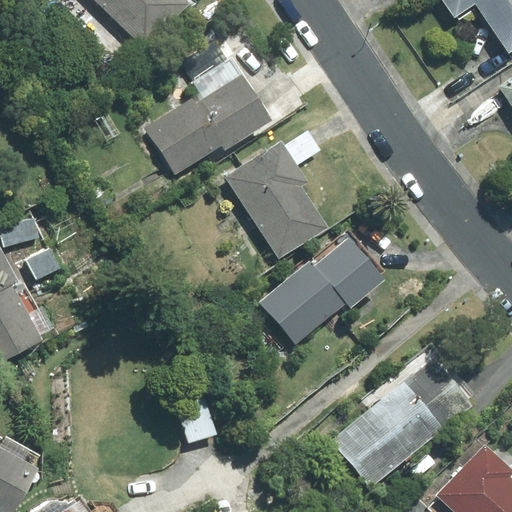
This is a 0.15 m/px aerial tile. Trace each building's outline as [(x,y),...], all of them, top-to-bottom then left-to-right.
[(89,0),(140,49),(182,5),(176,0),(89,0)] [(473,3),(504,52),(511,47),(511,0),(436,0),(449,19),(473,3)] [(511,73),(492,88),(511,117),(511,73)] [(239,78),(144,131),(169,177),(264,124),(239,78)] [(304,184),(280,143),(221,177),(268,258),(319,229),(295,189),(304,184)] [(26,214),(0,224),(0,242),(3,250),(34,238),(26,214)] [(343,312),(381,278),(338,232),(308,259),(303,254),(250,302),(290,346),(336,304),(343,312)] [(45,248),(22,261),(33,282),(57,270),(45,248)] [(10,285),(12,284),(0,256),(0,358),(35,344),(10,285)] [(461,404),(471,395),(431,347),(420,356),(416,352),(321,434),(368,489),(463,407),(461,404)] [(212,436),(200,397),(185,400),(173,403),(183,444),(212,436)] [(511,511),(511,481),(476,445),(432,488),(455,511),(511,511)] [(0,449),(0,511),(7,511),(33,469),(0,449)] [(79,511),(72,501),(55,511),(79,511)]
